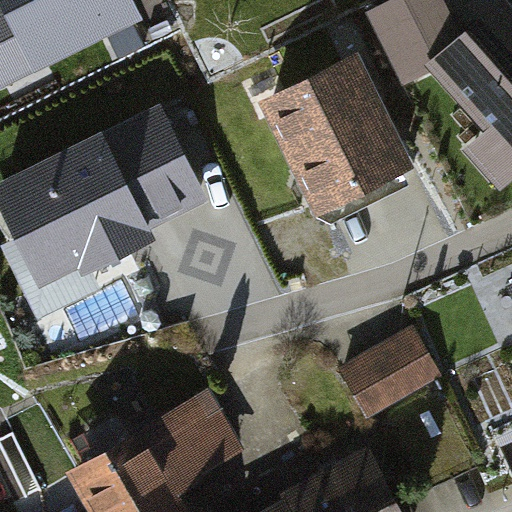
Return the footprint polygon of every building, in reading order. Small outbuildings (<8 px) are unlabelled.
[(0,0),(0,81),(134,17),(125,0),(0,0)] [(440,62),(464,42),(443,0),(393,0),(369,12),(405,81),(440,62)] [(469,150),(500,185),(511,174),(511,12),(506,6),(464,42),(440,62),(496,127),(469,150)] [(266,103),(319,210),(411,165),(359,58),(266,103)] [(205,198),(159,107),(0,186),(0,196),(42,279),(205,198)] [(413,335),(343,371),(366,416),(436,379),(413,335)] [(67,471),(90,511),(140,511),(179,491),(246,454),(211,392),(67,471)] [(393,511),(361,451),(247,511),(393,511)] [(190,511),(179,491),(140,511),(190,511)]
